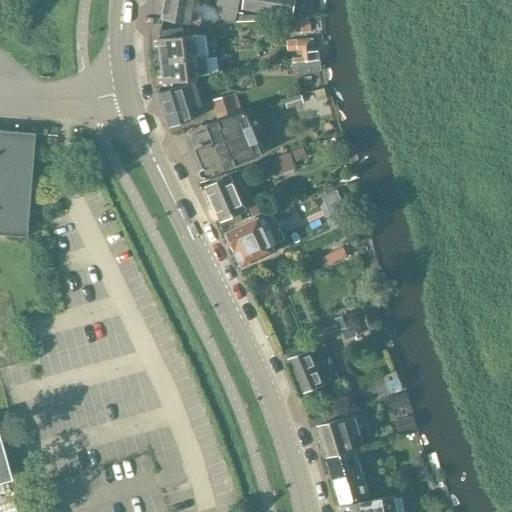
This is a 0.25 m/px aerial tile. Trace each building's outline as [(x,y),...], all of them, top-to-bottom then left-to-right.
[(194,1),(188,0),(165,0),(162,18),(200,24),(202,17),(202,13),(192,12),(194,1)] [(219,0),(219,4),(223,5),(239,8),(240,0),(219,0)] [(293,0),(243,0),(242,7),(249,8),(291,16),(293,0)] [(223,6),(220,19),(234,22),(235,22),(238,12),(239,8),(223,5),(223,6)] [(295,34),(311,33),(310,18),(294,19),(295,34)] [(158,40),(161,62),(209,55),(206,35),(182,37),(182,29),(160,31),(159,40),(158,40)] [(297,38),(288,39),(288,45),(298,44),(298,48),(303,48),(315,47),(314,36),(297,38)] [(318,49),(302,51),(302,60),(319,59),(318,49)] [(161,62),(164,83),(193,78),(211,72),(209,55),(161,62)] [(194,82),(159,93),(170,127),(193,120),(190,109),(201,105),(194,82)] [(286,109),(304,104),(301,94),(284,100),(286,109)] [(214,103),(219,118),(238,112),(233,97),(214,103)] [(195,151),(202,169),(200,171),(202,176),(205,177),(263,155),(246,112),(208,124),(210,129),(192,137),(197,150),(195,151)] [(0,232),(24,235),(33,133),(10,132),(3,131),(0,130),(0,232)] [(290,152),(269,160),(272,168),(279,176),(296,170),(294,162),(290,152)] [(209,186),(206,188),(221,221),(245,210),(239,196),(244,193),(249,187),(241,169),(227,175),(221,177),(222,181),(209,186)] [(327,205),(340,199),(337,191),(323,197),(327,205)] [(263,202),(249,208),(253,217),(257,216),(264,212),(268,211),(263,202)] [(284,207),(272,212),(277,223),(289,217),(284,207)] [(351,222),(347,214),(333,220),(337,228),(351,222)] [(227,233),(243,267),(275,251),(258,217),(227,233)] [(352,321),(347,311),(334,316),(339,327),(352,321)] [(287,359),(302,394),(323,385),(338,379),(324,344),(308,350),(307,351),(287,359)] [(365,392),(368,399),(388,390),(382,377),(362,386),(365,392)] [(388,397),(387,398),(391,412),(392,411),(411,406),(407,392),(388,397)] [(346,419),(316,427),(317,428),(325,456),(325,455),(326,456),(351,448),(354,447),(354,446),(351,436),(360,433),(355,416),(346,419)] [(398,435),(399,435),(417,429),(413,416),(395,421),(394,421),(398,435)] [(340,505),(342,504),(368,496),(354,447),(351,448),(326,456),(340,505)] [(0,479),(8,477),(0,448),(0,479)] [(397,511),(394,495),(385,497),(342,504),(342,511),(397,511)]
